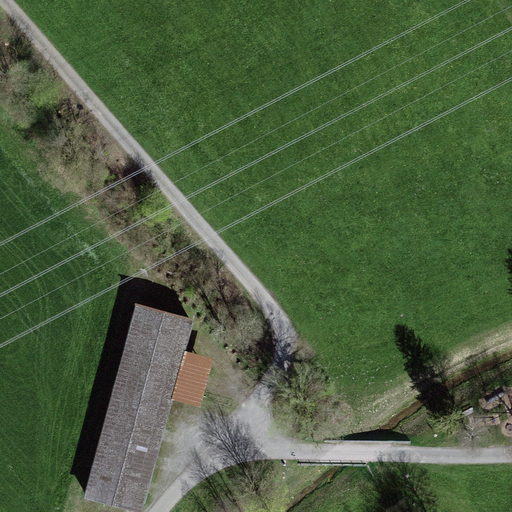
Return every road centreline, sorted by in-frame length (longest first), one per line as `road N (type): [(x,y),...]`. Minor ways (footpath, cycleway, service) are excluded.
road 1 (track): [(3,0),(266,300),(282,346),(241,440)]
road 2 (track): [(241,440),(307,453),(511,456)]
